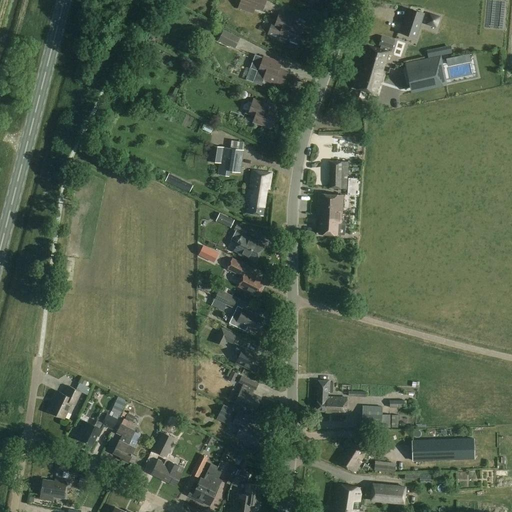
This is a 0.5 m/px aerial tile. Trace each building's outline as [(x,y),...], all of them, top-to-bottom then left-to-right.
[(266,0),(237,0),(237,2),(240,3),(238,8),(254,14),(256,9),(262,11),(266,0)] [(424,14),(408,9),(401,34),(417,39),(424,14)] [(292,18),(279,13),(275,24),(272,23),(268,35),(278,38),(279,36),(290,40),(289,42),(297,45),(303,28),(290,24),(292,18)] [(224,30),(219,40),(235,49),(241,38),(224,30)] [(369,46),(363,65),(364,66),(364,65),(382,71),(388,52),(369,46)] [(256,56),(251,69),(257,71),(254,80),(253,83),(262,86),(263,83),(264,79),(282,86),(287,71),(274,67),(276,61),(263,57),(263,58),(256,56)] [(448,91),(441,56),(405,63),(412,99),(448,91)] [(364,66),(363,65),(362,67),(359,66),(357,71),(360,72),(358,76),(354,88),(377,95),(384,71),(382,71),(364,65),(364,66)] [(266,104),(253,99),(248,114),(255,116),(253,122),(272,128),(277,114),(264,110),(266,104)] [(244,142),(233,141),(232,148),(222,147),(219,169),(241,172),(244,142)] [(348,162),(329,161),(328,188),(347,189),(348,162)] [(272,173),(253,170),(246,213),(263,215),(267,189),(269,189),(272,173)] [(343,195),(318,194),(316,214),(320,214),(319,234),(338,235),(338,223),(342,223),(343,195)] [(234,221),(219,214),(215,221),(231,228),(234,221)] [(247,229),(237,224),(234,229),(236,230),(231,241),(237,245),(234,251),(256,261),(264,245),(244,236),(247,229)] [(202,255),(213,260),(216,252),(205,247),(202,255)] [(253,269),(232,259),(227,269),(243,277),(238,286),(257,296),(264,282),(250,275),(253,269)] [(237,298),(206,283),(202,291),(215,297),(214,299),(233,308),(237,298)] [(263,318),(237,306),(235,311),(230,323),(246,330),(248,326),(257,331),(263,318)] [(237,335),(222,328),(215,342),(224,346),(226,341),(232,344),(237,335)] [(252,353),(237,346),(235,351),(241,353),(236,363),(256,372),(262,358),(252,353)] [(225,368),(222,375),(231,378),(234,371),(225,368)] [(258,384),(242,376),(239,382),(244,384),(235,402),(255,411),(261,397),(252,393),(254,389),(255,390),(258,384)] [(93,384),(82,378),(76,390),(69,386),(65,395),(58,391),(54,399),(55,400),(49,412),(64,419),(71,403),(75,405),(81,392),(88,395),(93,384)] [(318,380),(317,396),(328,397),(328,392),(332,392),(333,381),(318,380)] [(347,398),(328,397),(317,396),(317,411),(329,412),(329,414),(346,415),(347,398)] [(124,412),(128,402),(120,399),(116,410),(124,412)] [(233,410),(223,405),(219,414),(229,419),(233,410)] [(383,407),(363,406),(362,428),(391,429),(391,414),(383,414),(383,407)] [(250,418),(238,412),(232,424),(240,428),(237,436),(256,445),(262,432),(247,424),(250,418)] [(117,419),(107,414),(102,423),(97,420),(94,426),(88,423),(80,439),(93,445),(97,436),(99,437),(104,425),(113,429),(117,419)] [(179,426),(167,421),(153,451),(167,458),(176,439),(174,438),(179,426)] [(135,431),(121,424),(116,434),(125,438),(123,442),(120,441),(113,453),(122,457),(121,459),(128,463),(138,443),(131,440),(135,431)] [(475,459),(475,438),(413,440),(414,461),(475,459)] [(367,452),(350,441),(346,448),(349,450),(346,454),(343,452),(337,461),(355,473),(362,462),(360,461),(367,452)] [(209,458),(201,454),(191,474),(199,478),(209,458)] [(182,472),(159,460),(152,474),(176,486),(182,472)] [(395,463),(376,461),(375,471),(394,473),(395,463)] [(239,469),(232,465),(224,481),(230,485),(239,469)] [(200,502),(216,470),(210,467),(203,481),(200,480),(198,484),(195,482),(188,496),(200,502)] [(221,472),(216,470),(200,502),(209,506),(219,487),(222,481),(218,479),(221,472)] [(66,481),(55,479),(55,481),(43,479),(40,493),(55,495),(55,497),(63,499),(66,481)] [(234,500),(233,511),(237,511),(236,511),(251,511),(252,504),(258,505),(259,497),(257,497),(259,485),(246,483),(244,501),(234,500)] [(407,486),(372,483),(370,502),(405,505),(407,486)] [(336,508),(335,511),(355,511),(356,511),(358,511),(362,488),(337,484),(334,507),(336,508)]
